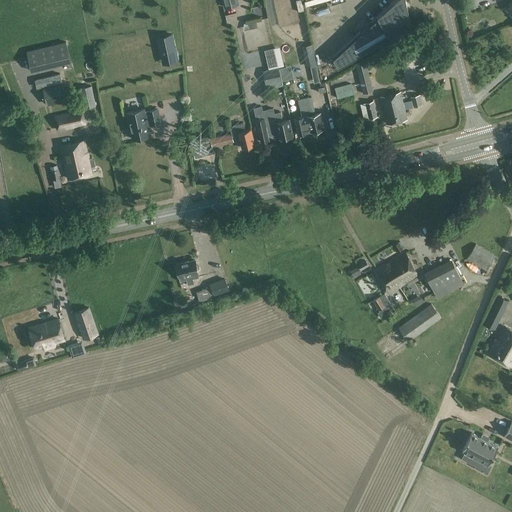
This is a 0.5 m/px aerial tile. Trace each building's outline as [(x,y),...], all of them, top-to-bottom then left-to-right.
[(304,10),(301,0),(296,0),(298,12),(304,10)] [(339,0),(310,0),(314,16),(340,10),(339,4),(340,4),(339,0)] [(338,67),(411,25),(405,0),(394,0),(377,16),(378,18),(333,58),(338,67)] [(177,61),(171,34),(157,37),(163,64),(177,61)] [(70,62),(66,42),(27,51),(31,71),(70,62)] [(363,94),(373,91),(364,60),(355,62),(363,94)] [(282,85),(278,67),(263,71),(267,89),(282,85)] [(418,85),(421,95),(429,93),(427,82),(418,85)] [(337,99),(354,94),(350,83),(334,88),(337,99)] [(66,100),(63,84),(43,89),(47,104),(66,100)] [(92,86),(79,89),(83,109),(96,106),(92,86)] [(411,101),(403,103),(400,92),(380,97),(387,124),(407,119),(404,109),(421,105),(419,95),(410,97),(411,101)] [(313,115),(309,97),(298,100),(302,117),(306,116),(308,123),(309,123),(311,132),(324,129),(320,113),(313,115)] [(373,101),(360,104),(364,120),(377,117),(373,101)] [(266,126),(277,124),(280,139),(292,136),(289,120),(283,121),(281,112),(274,113),(273,108),(262,110),(261,106),(253,108),(261,142),(269,140),(266,126)] [(160,123),(157,109),(144,112),(143,109),(127,113),(133,139),(149,136),(147,126),(160,123)] [(57,131),(86,124),(82,110),(54,116),(57,131)] [(234,142),(233,136),(239,135),(242,148),(255,145),(251,129),(246,131),(243,122),(230,126),(232,133),(209,139),(191,144),(195,159),(214,154),(213,148),(234,142)] [(91,174),(90,168),(95,167),(94,159),(93,159),(92,156),(87,157),(84,141),(61,146),(68,179),(91,174)] [(57,165),(50,167),(53,180),(55,188),(61,187),(57,165)] [(398,253),(402,250),(403,249),(399,242),(393,246),(398,253)] [(495,256),(476,244),(467,259),(486,271),(495,256)] [(405,253),(376,272),(388,294),(417,275),(405,253)] [(434,293),(462,280),(451,259),(424,273),(434,293)] [(194,282),(193,278),(199,277),(198,273),(198,270),(199,268),(198,263),(196,262),(195,260),(176,264),(177,266),(175,268),(175,273),(178,273),(180,281),(186,280),(187,283),(194,282)] [(366,260),(358,265),(361,270),(369,266),(366,260)] [(361,273),(357,267),(350,271),(354,277),(361,273)] [(225,281),(210,286),(214,296),(228,290),(225,281)] [(210,286),(196,292),(199,303),(214,297),(214,296),(210,286)] [(384,293),(372,301),(379,311),(377,312),(381,318),(388,314),(387,312),(393,307),(384,293)] [(484,324),(495,330),(509,300),(498,295),(484,324)] [(398,328),(408,342),(442,318),(432,304),(398,328)] [(84,339),(98,334),(89,308),(75,313),(84,339)] [(58,319),(29,328),(36,349),(44,346),(45,349),(54,346),(53,344),(64,340),(58,319)] [(511,367),(511,366),(511,331),(505,327),(498,340),(496,339),(488,353),(511,367)] [(19,371),(36,365),(34,357),(16,362),(19,371)] [(488,465),(498,447),(471,433),(462,451),(465,452),(462,458),(476,466),(479,460),(488,465)]
